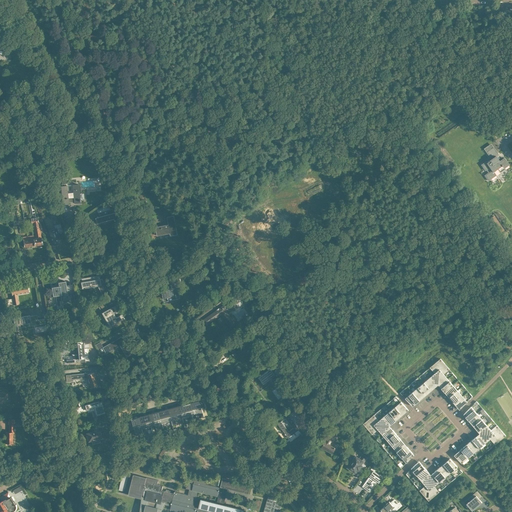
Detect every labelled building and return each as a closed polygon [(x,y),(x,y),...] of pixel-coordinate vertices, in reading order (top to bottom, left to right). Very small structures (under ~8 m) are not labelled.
[(60,49),(56,51),(60,59),(59,60),(62,66),(67,64),(60,49)] [(496,156),(495,155),(498,154),(493,147),(487,152),(491,158),(492,158),(492,159),(487,162),(482,165),(486,170),(486,169),(489,173),(485,175),(489,180),(496,175),(494,172),(502,166),(503,167),(503,166),(504,168),(509,165),(505,158),(500,161),(498,159),(497,157),(496,156)] [(56,168),(60,165),(56,157),(52,159),(56,168)] [(84,199),(84,193),(80,194),(79,184),(73,185),(73,193),(67,193),(67,184),(61,184),(61,190),(60,190),(61,199),(62,199),(63,206),(69,206),(68,201),(74,201),(74,203),(80,203),(80,201),(81,201),(81,199),(84,199)] [(26,198),(16,200),(16,205),(30,202),(33,218),(31,218),(31,219),(31,220),(31,223),(32,223),(32,224),(34,224),(35,235),(32,235),(31,236),(23,237),(23,242),(24,247),(38,244),(39,248),(43,247),(41,237),(41,234),(44,232),(39,220),(39,221),(38,222),(38,218),(30,195),(26,195),(26,198)] [(115,220),(120,219),(118,211),(114,213),(113,208),(110,209),(109,205),(97,209),(98,212),(107,210),(108,214),(99,217),(98,216),(98,217),(96,218),(97,223),(114,218),(115,220)] [(155,227),(157,236),(170,233),(170,235),(178,234),(174,215),(167,217),(164,218),(166,225),(155,227)] [(498,235),(503,230),(494,216),(488,221),(498,235)] [(42,218),(39,220),(44,232),(45,233),(48,232),(43,219),(42,218)] [(57,233),(63,231),(61,227),(60,224),(54,225),(55,229),(49,230),(53,243),(54,243),(55,245),(61,243),(57,233)] [(91,277),(80,279),(82,279),(83,282),(82,282),(83,288),(99,285),(100,289),(103,287),(105,291),(102,293),(102,294),(109,290),(102,278),(100,279),(100,276),(102,275),(95,276),(95,277),(91,277)] [(182,286),(180,277),(173,278),(168,279),(169,280),(170,279),(171,284),(171,285),(172,288),(166,289),(165,288),(159,289),(161,289),(163,296),(162,296),(163,296),(163,299),(176,296),(176,297),(177,297),(177,296),(179,295),(177,287),(182,286)] [(58,306),(62,305),(62,302),(70,301),(70,302),(69,296),(68,296),(66,281),(58,282),(59,287),(57,287),(57,286),(57,287),(52,288),(53,297),(56,296),(58,306)] [(10,286),(13,305),(19,304),(17,294),(28,292),(27,283),(26,284),(25,282),(21,283),(21,284),(10,286)] [(231,327),(235,324),(228,315),(231,313),(230,312),(232,310),(233,311),(239,307),(238,306),(243,303),(240,298),(235,302),(235,301),(227,306),(226,304),(219,309),(219,308),(217,310),(203,320),(206,324),(221,314),(231,327)] [(103,313),(110,327),(125,318),(122,313),(120,314),(118,311),(120,310),(117,304),(103,313)] [(85,313),(80,316),(85,324),(89,321),(85,313)] [(16,333),(18,333),(18,334),(19,333),(19,332),(21,332),(20,330),(20,327),(31,325),(31,321),(30,316),(30,315),(19,317),(13,318),(14,324),(15,332),(16,333)] [(127,356),(134,352),(127,341),(128,341),(125,335),(103,347),(106,353),(121,345),(127,356)] [(247,347),(252,352),(257,348),(247,337),(246,338),(242,341),(243,342),(231,351),(235,357),(247,347)] [(77,339),(78,354),(73,355),(73,359),(69,360),(67,360),(68,363),(76,362),(75,360),(85,359),(85,361),(90,361),(89,351),(88,351),(88,348),(83,348),(83,339),(77,339)] [(436,385),(438,382),(440,359),(430,368),(435,373),(429,378),(436,385)] [(438,382),(441,385),(448,379),(444,374),(449,369),(440,359),(438,382)] [(263,384),(272,378),(275,382),(274,382),(278,387),(277,388),(283,395),(288,392),(283,385),(277,378),(286,371),(285,370),(283,367),(281,366),(273,372),(270,368),(261,375),(260,375),(259,376),(260,376),(258,377),(263,384)] [(87,373),(66,375),(66,382),(73,381),(73,380),(88,378),(91,387),(96,386),(96,387),(100,386),(100,387),(101,387),(95,370),(96,372),(94,373),(94,372),(87,374),(87,373)] [(430,390),(436,385),(429,378),(424,382),(430,390)] [(445,391),(444,392),(453,385),(448,379),(441,385),(445,391)] [(418,387),(425,396),(429,393),(428,392),(430,390),(424,382),(418,387)] [(444,392),(449,398),(458,390),(453,385),(444,392)] [(419,400),(425,396),(418,387),(412,392),(419,400)] [(449,398),(454,403),(462,396),(458,390),(449,398)] [(419,401),(419,400),(412,392),(405,398),(412,405),(418,400),(419,401)] [(460,409),(467,402),(462,396),(454,403),(454,404),(455,403),(460,409)] [(99,403),(99,401),(74,408),(76,414),(88,411),(88,409),(94,407),(96,416),(99,415),(99,416),(101,415),(100,415),(102,414),(105,413),(105,415),(106,415),(101,399),(102,402),(99,403)] [(201,400),(191,402),(193,408),(192,408),(193,414),(196,414),(197,419),(204,417),(202,409),(202,410),(201,408),(204,407),(204,408),(206,407),(203,399),(201,399),(201,400)] [(182,411),(180,411),(181,413),(181,415),(182,415),(182,417),(191,415),(193,414),(192,408),(193,408),(191,402),(181,405),(182,411)] [(401,414),(407,409),(401,402),(395,407),(401,414)] [(181,405),(170,408),(170,409),(173,420),(175,419),(177,424),(184,422),(182,417),(182,415),(181,415),(181,413),(180,411),(182,411),(181,405)] [(399,416),(401,414),(395,407),(389,411),(397,420),(400,417),(399,416)] [(470,420),(477,414),(471,407),(463,414),(466,417),(467,416),(470,420)] [(163,410),(159,411),(161,419),(161,421),(162,423),(171,421),(173,420),(170,409),(170,408),(163,410)] [(292,412),(277,424),(283,431),(284,432),(285,434),(285,435),(286,435),(288,438),(292,435),(301,428),(305,433),(303,431),(306,428),(309,426),(306,422),(303,424),(302,424),(298,420),(296,417),(300,413),(297,409),(293,412),(292,412)] [(151,415),(150,416),(153,426),(155,425),(156,430),(163,428),(162,423),(161,421),(161,419),(159,411),(151,414),(151,415)] [(389,411),(384,416),(390,423),(392,422),(393,423),(397,420),(389,411)] [(151,414),(138,417),(140,425),(141,427),(142,429),(150,426),(153,426),(150,416),(151,415),(151,414)] [(474,426),(482,419),(477,414),(470,420),(474,425),(473,426),(474,426)] [(374,415),(363,424),(387,426),(390,423),(384,416),(379,421),(374,415)] [(6,431),(5,443),(6,443),(7,444),(9,444),(9,443),(12,443),(12,434),(14,434),(14,426),(21,426),(21,421),(21,417),(15,417),(15,420),(13,419),(8,419),(8,424),(9,424),(8,431),(6,431)] [(125,429),(121,430),(121,432),(126,431),(134,429),(136,436),(143,434),(142,429),(141,427),(140,425),(138,417),(132,419),(132,418),(131,418),(131,420),(132,420),(132,421),(124,424),(125,429)] [(479,431),(486,425),(482,419),(474,426),(476,430),(477,429),(479,431)] [(378,430),(382,435),(389,428),(387,426),(363,424),(372,434),(378,430)] [(482,434),(506,436),(497,425),(491,430),(486,425),(479,431),(482,434)] [(382,435),(387,440),(395,433),(392,430),(391,431),(389,428),(382,435)] [(92,444),(100,442),(106,440),(106,439),(105,440),(105,439),(111,438),(111,437),(109,431),(109,430),(103,432),(103,433),(103,432),(103,433),(100,434),(99,430),(100,430),(99,430),(86,433),(86,434),(87,435),(86,435),(87,439),(88,439),(88,441),(91,440),(92,444)] [(335,448),(329,445),(334,437),(325,431),(321,436),(326,439),(322,447),(325,449),(332,453),(335,448)] [(387,440),(392,446),(400,439),(395,433),(387,440)] [(495,445),(506,436),(482,434),(480,435),(486,442),(490,439),(495,445)] [(480,448),(486,442),(480,435),(474,440),(480,448)] [(392,446),(397,452),(404,446),(399,440),(400,439),(392,446)] [(480,448),(474,440),(473,440),(473,439),(467,444),(474,453),(480,448)] [(468,458),(474,453),(467,444),(461,449),(461,451),(468,458)] [(404,446),(397,452),(402,457),(410,450),(407,447),(406,448),(404,446)] [(402,457),(406,463),(413,456),(412,455),(413,454),(410,450),(402,457)] [(461,463),(468,458),(461,451),(455,456),(461,463)] [(365,465),(362,463),(367,458),(362,455),(359,459),(355,456),(353,460),(352,459),(349,463),(350,464),(348,467),(348,468),(348,469),(351,471),(351,470),(355,472),(357,469),(358,470),(361,472),(365,465)] [(445,465),(451,472),(457,467),(450,459),(447,461),(448,462),(445,465)] [(416,475),(424,467),(423,468),(418,462),(411,469),(416,475)] [(365,483),(365,482),(362,486),(369,492),(377,481),(379,483),(383,477),(375,472),(378,467),(375,463),(368,473),(371,475),(365,483)] [(445,477),(451,472),(445,465),(442,467),(441,466),(438,469),(445,477)] [(426,472),(427,471),(424,467),(416,475),(421,480),(428,474),(426,472)] [(440,482),(445,477),(438,469),(434,472),(435,473),(433,474),(440,482)] [(133,474),(128,495),(141,498),(139,511),(106,511),(102,511),(101,511),(161,511),(164,504),(171,506),(170,509),(180,511),(243,511),(244,509),(224,504),(227,489),(248,494),(250,485),(223,478),(220,487),(220,488),(219,488),(206,484),(207,480),(208,481),(208,480),(188,475),(189,476),(186,489),(186,488),(189,489),(188,495),(175,492),(175,491),(174,491),(174,493),(170,492),(162,491),(163,486),(157,485),(158,480),(133,474)] [(419,490),(428,501),(430,477),(428,474),(421,480),(425,485),(419,490)] [(434,486),(440,482),(433,474),(430,477),(428,501),(439,492),(434,486)] [(468,502),(466,504),(472,511),(477,507),(476,506),(478,504),(479,505),(482,502),(479,499),(482,496),(477,491),(471,496),(473,498),(469,501),(468,502)] [(0,508),(2,511),(4,511),(9,509),(11,511),(13,511),(14,511),(15,510),(15,509),(16,508),(15,507),(15,506),(15,505),(14,505),(12,501),(13,501),(11,497),(8,493),(0,496),(0,497),(2,501),(1,502),(0,501),(0,508)] [(268,496),(263,511),(279,511),(283,500),(277,498),(276,501),(273,501),(274,497),(268,496)] [(386,504),(386,505),(380,510),(382,511),(393,511),(400,506),(396,501),(396,502),(394,499),(390,502),(389,501),(386,504)]
